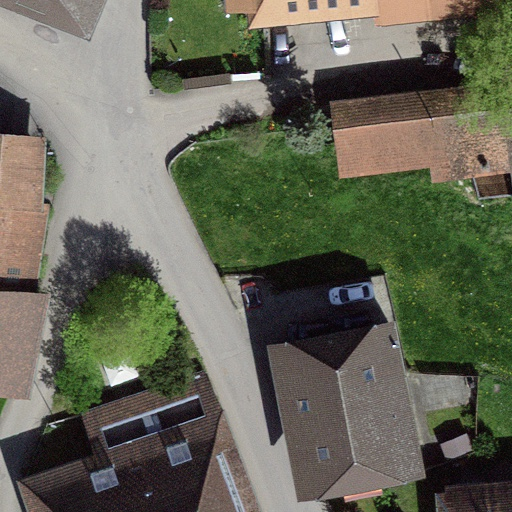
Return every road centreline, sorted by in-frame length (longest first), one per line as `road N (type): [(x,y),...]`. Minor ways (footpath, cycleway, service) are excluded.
road 1 (unclassified): [(138,198),(79,247),(12,460),(4,511)]
road 2 (unclassified): [(290,511),(138,198)]
road 3 (residential): [(99,92),(0,18)]
